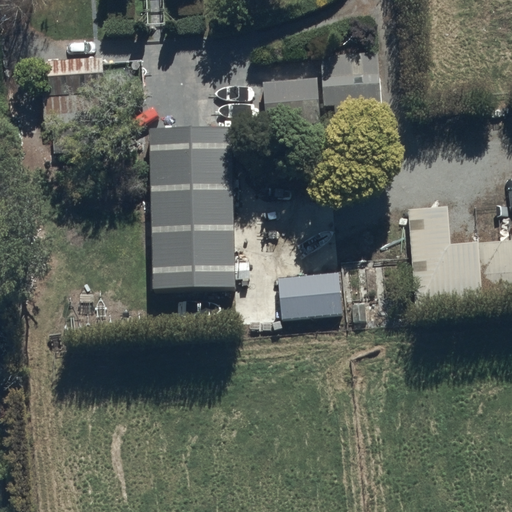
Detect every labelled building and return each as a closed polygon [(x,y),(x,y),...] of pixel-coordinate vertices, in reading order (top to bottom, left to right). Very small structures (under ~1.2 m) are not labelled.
[(384,123),(380,56),(322,58),(325,111),(336,111),(337,126),(384,123)] [(104,62),(41,66),(43,102),(106,98),(104,62)] [(319,82),(265,85),(267,130),(321,127),(319,82)] [(232,128),(149,130),(152,295),(235,294),(232,128)] [(449,210),(411,213),(417,305),(511,298),(511,242),(452,247),(449,210)] [(337,272),(278,278),(281,321),(341,315),(337,272)]
